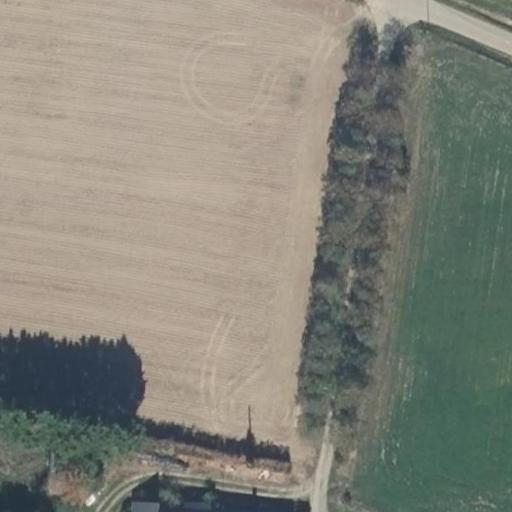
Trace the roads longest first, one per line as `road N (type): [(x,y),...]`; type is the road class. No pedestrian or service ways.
road 1 (residential): [(322,511),(393,0)]
road 2 (unclassified): [(511,45),(396,0)]
